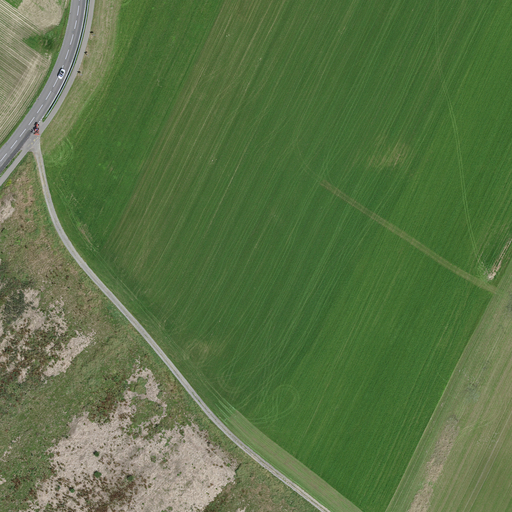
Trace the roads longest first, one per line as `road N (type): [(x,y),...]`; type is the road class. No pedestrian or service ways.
road 1 (track): [(324,511),(221,426),(79,260),(61,234),(26,129)]
road 2 (tertiary): [(79,0),(54,85),(0,161)]
